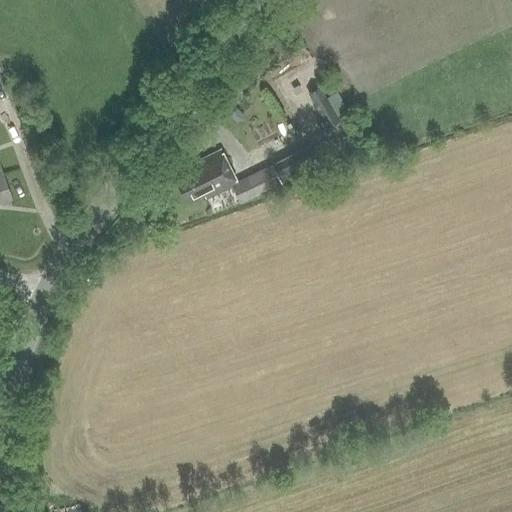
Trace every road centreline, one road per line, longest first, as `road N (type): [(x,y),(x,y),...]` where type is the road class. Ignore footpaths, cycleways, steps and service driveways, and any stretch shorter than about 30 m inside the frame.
road 1 (tertiary): [(44,295),(255,0)]
road 2 (tertiary): [(2,511),(12,384),(44,295)]
